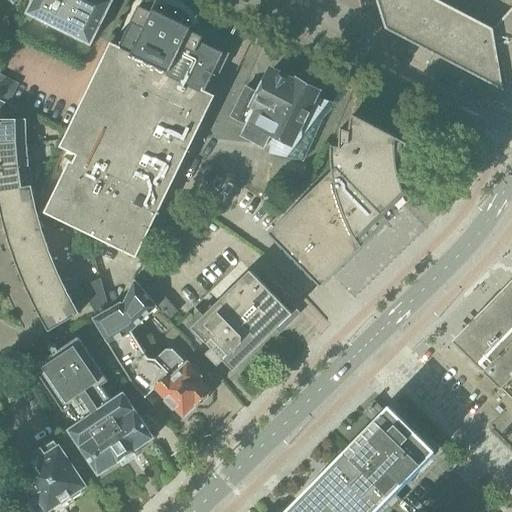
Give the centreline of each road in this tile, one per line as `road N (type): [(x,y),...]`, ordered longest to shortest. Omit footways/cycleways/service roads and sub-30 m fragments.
road 1 (unclassified): [(511,138),(254,0)]
road 2 (secondary): [(378,335),(188,511)]
road 3 (secondary): [(511,175),(470,239),(378,335)]
road 4 (unclassified): [(511,467),(378,335)]
